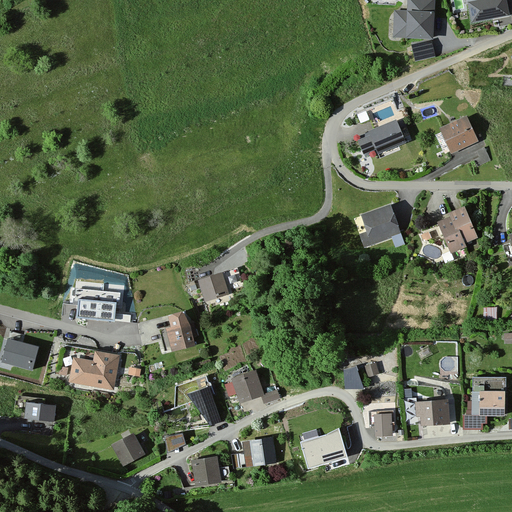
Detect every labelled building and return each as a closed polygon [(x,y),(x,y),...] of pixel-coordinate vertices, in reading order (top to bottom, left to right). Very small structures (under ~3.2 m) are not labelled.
[(433,0),(408,0),(408,13),(395,12),(394,37),(432,39),(433,0)] [(487,0),(488,1),(468,4),(472,24),(508,18),(505,0),(487,0)] [(431,43),(412,46),(415,60),(434,56),(431,43)] [(466,119),(440,131),(451,154),(476,143),(466,119)] [(396,122),(357,139),(365,157),(377,152),(378,154),(405,142),(396,122)] [(485,148),(478,152),(480,158),(474,161),(477,167),(490,160),(485,148)] [(391,206),(361,216),(367,234),(361,236),(365,247),(401,235),(391,206)] [(464,209),(446,217),(448,221),(438,226),(451,255),(466,248),(464,244),(477,238),(464,209)] [(222,271),(197,280),(205,300),(229,292),(222,271)] [(77,290),(74,321),(117,325),(120,294),(77,290)] [(497,306),(485,306),(486,316),(497,315),(497,306)] [(187,320),(163,327),(170,350),(194,344),(187,320)] [(39,350),(8,341),(1,364),(33,373),(39,350)] [(445,343),(433,344),(433,355),(446,354),(445,343)] [(120,357),(95,353),(93,363),(74,360),(70,385),(114,392),(120,357)] [(376,364),(366,368),(369,378),(379,374),(376,364)] [(356,367),(344,370),(345,390),(364,390),(356,367)] [(264,396),(256,374),(232,382),(240,404),(264,396)] [(505,380),(472,380),(473,417),(463,417),(464,430),(483,430),(483,424),(487,424),(487,417),(505,417),(505,380)] [(209,390),(187,398),(211,427),(222,423),(209,390)] [(449,401),(415,404),(416,418),(421,417),(421,427),(451,425),(449,401)] [(25,420),(0,416),(0,429),(52,436),(55,408),(27,404),(25,420)] [(390,415),(374,416),(376,439),(392,437),(390,415)] [(169,447),(187,444),(185,431),(167,434),(169,447)] [(325,438),(298,446),(307,473),(347,461),(339,431),(325,438)] [(134,435),(111,448),(123,469),(145,456),(134,435)] [(275,440),(249,443),(252,468),(278,464),(275,440)] [(239,454),(231,455),(233,469),(242,467),(239,454)] [(217,459),(191,463),(196,488),(222,484),(217,459)]
